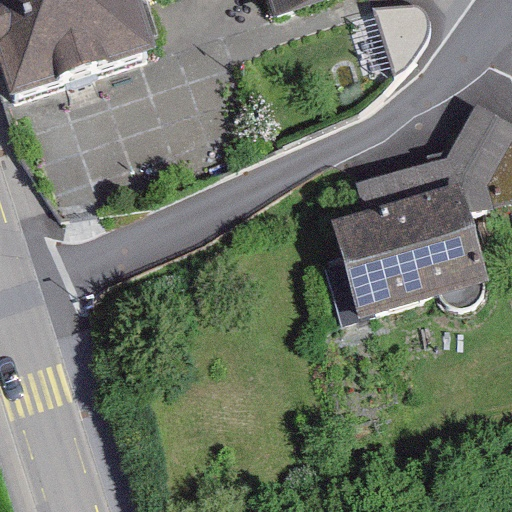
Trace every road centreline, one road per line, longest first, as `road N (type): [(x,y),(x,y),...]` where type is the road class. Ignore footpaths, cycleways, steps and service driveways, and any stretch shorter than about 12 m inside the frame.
road 1 (residential): [(3,296),(359,152),(429,100),(467,54)]
road 2 (secondary): [(74,511),(3,296)]
